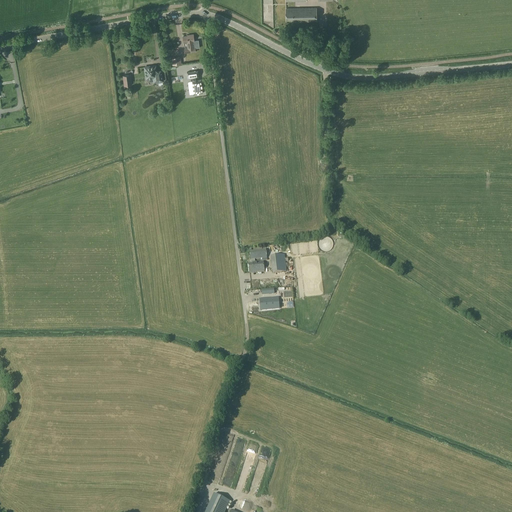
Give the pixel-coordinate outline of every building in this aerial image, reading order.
[(286,12),(286,18),(286,22),(316,22),(316,8),(286,8),(286,12)] [(189,36),(183,37),(184,43),(188,42),(189,49),(185,49),(185,53),(196,52),(195,48),(199,48),(198,40),(194,40),(193,35),(189,35),(189,36)] [(181,56),(171,57),(172,65),(173,66),(178,65),(182,64),(181,56)] [(155,78),(155,82),(163,81),(162,71),(157,71),(156,70),(155,66),(150,66),(149,66),(147,66),(146,67),(146,72),(145,73),(146,78),(150,78),(151,78),(155,78)] [(192,81),(193,84),(191,85),(189,85),(189,90),(192,90),(193,90),(194,94),(203,93),(202,87),(203,87),(202,87),(202,85),(201,79),(197,80),(197,77),(199,77),(198,70),(187,72),(188,78),(194,77),(194,80),(192,81)] [(123,76),(125,86),(132,85),(130,75),(123,76)] [(249,252),(250,263),(248,264),(249,274),(264,272),(263,262),(255,263),(255,260),(267,259),(266,250),(249,252)] [(286,272),(286,271),(285,258),(284,255),(271,257),(273,274),(286,272)] [(278,300),(260,302),(261,310),(271,309),(279,309),(278,300)] [(218,445),(209,480),(217,482),(224,458),(225,458),(232,433),(224,431),(220,446),(218,445)] [(242,489),(252,454),(253,454),(255,447),(251,446),(252,444),(247,443),(236,487),(242,489)] [(256,461),(263,464),(269,449),(262,446),(256,461)] [(220,485),(229,488),(236,462),(228,460),(220,485)] [(224,511),(229,502),(214,494),(205,511),(224,511)]
